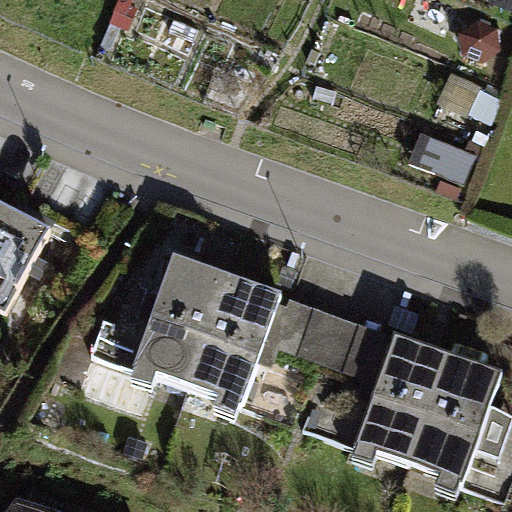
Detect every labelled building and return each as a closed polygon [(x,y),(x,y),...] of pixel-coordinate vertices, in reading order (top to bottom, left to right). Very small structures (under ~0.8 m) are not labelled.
[(24,223),(0,208),(0,312),(5,315),(49,236),(24,223)] [(281,299),(172,258),(157,299),(147,296),(138,321),(153,326),(132,383),(150,390),(155,376),(218,398),(213,411),(236,420),(257,365),(277,309),(281,299)] [(285,311),(277,309),(257,365),(272,370),(279,352),(362,383),(357,398),(374,405),(394,349),(381,344),(384,335),(289,301),(285,311)] [(452,361),(397,341),(394,349),(374,405),(352,465),(372,472),(377,456),(438,478),(434,491),(457,499),(476,450),(500,458),(511,422),(511,419),(490,412),(502,377),(485,371),(488,362),(456,350),(452,361)] [(55,511),(18,500),(10,511),(55,511)]
